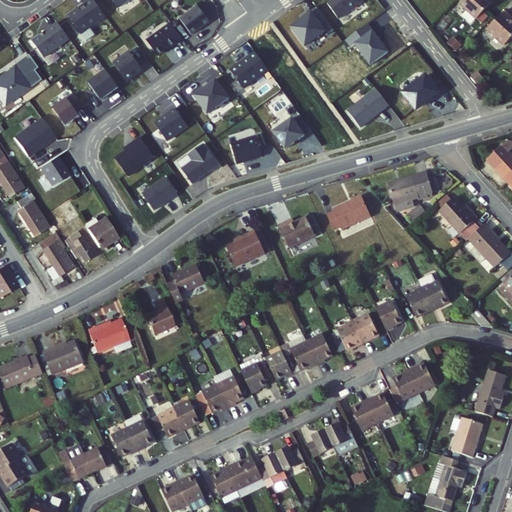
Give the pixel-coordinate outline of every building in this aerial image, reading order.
[(104,18),(91,0),(87,0),(81,5),(82,6),(67,17),(73,25),(72,26),(79,36),(104,18)] [(129,0),(107,0),(115,10),(129,0)] [(360,3),(358,0),(326,0),(324,2),(324,5),(335,21),(360,3)] [(464,0),(460,5),(477,21),(492,5),(486,0),(464,0)] [(196,8),(178,21),(189,36),(207,23),(196,8)] [(330,32),(313,8),(303,15),(305,17),(288,29),(301,47),(320,34),(322,37),(330,32)] [(509,20),(511,17),(506,12),(488,31),(505,47),(511,39),(511,22),(509,20)] [(68,40),(56,24),(31,42),(42,59),(68,40)] [(168,25),(144,42),(156,57),(167,49),(168,50),(180,41),(168,25)] [(364,26),(342,42),(347,49),(351,47),(366,68),(384,55),(364,26)] [(112,64),(125,82),(132,77),(131,76),(140,70),(128,52),(112,64)] [(245,58),(246,59),(227,72),(240,90),(265,72),(252,53),(245,58)] [(0,101),(3,105),(39,80),(32,70),(36,67),(26,54),(9,66),(11,68),(2,75),(2,76),(0,77),(0,101)] [(104,71),(86,83),(99,101),(116,88),(104,71)] [(400,95),(412,111),(422,104),(427,100),(428,102),(436,97),(421,78),(400,95)] [(205,85),(205,86),(191,96),(204,115),(225,99),(212,80),(205,85)] [(372,91),(343,113),(356,130),(385,107),(372,91)] [(80,107),(71,94),(51,108),(64,126),(77,116),(74,111),(80,107)] [(158,118),(150,124),(163,142),(184,127),(171,109),(164,114),(165,115),(160,118),(158,118)] [(12,137),(26,157),(37,149),(36,148),(39,146),(41,146),(54,137),(40,118),(12,137)] [(269,133),(281,150),(291,144),(290,142),(294,140),(295,141),(300,137),(288,120),(269,133)] [(252,137),(227,145),(233,165),(258,158),(252,137)] [(132,145),(111,159),(124,177),(151,158),(136,138),(130,142),(132,145)] [(188,162),(177,169),(188,184),(208,170),(208,172),(215,167),(199,145),(184,155),(188,162)] [(511,154),(503,145),(487,159),(511,186),(511,154)] [(24,189),(1,153),(0,153),(0,186),(8,199),(24,189)] [(55,156),(38,167),(50,186),(67,175),(55,156)] [(429,173),(390,185),(396,205),(397,205),(400,212),(414,208),(412,201),(420,198),(421,201),(431,198),(430,195),(435,194),(429,173)] [(138,194),(150,211),(173,194),(161,178),(138,194)] [(31,194),(15,204),(20,211),(16,213),(33,239),(50,229),(33,203),(36,201),(31,194)] [(79,213),(68,197),(52,207),(62,224),(79,213)] [(364,200),(362,197),(349,203),(350,206),(364,200)] [(455,198),(440,211),(468,241),(469,239),(484,225),(478,219),(479,217),(474,211),(470,215),(464,207),(455,198)] [(334,210),(335,213),(328,216),(335,231),(342,228),(343,230),(372,217),(364,200),(350,206),(349,203),(334,210)] [(468,204),(464,207),(470,215),(474,211),(468,204)] [(409,216),(415,222),(426,212),(420,205),(409,216)] [(115,235),(104,218),(88,228),(99,245),(115,235)] [(289,226),(287,222),(279,226),(289,247),(315,236),(307,218),(289,226)] [(511,254),(485,225),(484,225),(469,239),(476,247),(486,258),(495,268),(511,254)] [(65,239),(69,245),(78,259),(82,257),(85,262),(94,256),(78,230),(65,239)] [(240,238),(241,240),(228,247),(237,266),(266,253),(256,231),(240,238)] [(57,234),(41,244),(45,250),(42,252),(52,268),(59,278),(75,268),(59,242),(62,240),(57,234)] [(486,258),(476,247),(471,252),(481,263),(486,258)] [(173,276),(176,282),(168,285),(177,304),(184,300),(182,295),(206,284),(198,265),(173,276)] [(59,278),(52,268),(46,272),(53,282),(59,278)] [(0,302),(0,303),(19,291),(6,270),(0,273),(0,302)] [(434,277),(421,284),(423,288),(434,310),(450,302),(440,282),(437,283),(434,277)] [(511,278),(501,289),(511,301),(511,278)] [(391,281),(386,284),(390,292),(395,290),(391,281)] [(416,291),(416,293),(408,297),(417,318),(434,310),(423,288),(416,291)] [(156,304),(159,311),(147,316),(154,334),(175,326),(164,300),(156,304)] [(394,326),(403,322),(393,302),(377,309),(388,332),(395,328),(394,326)] [(485,328),(497,330),(480,312),(475,317),(485,328)] [(362,319),(361,317),(353,320),(364,343),(381,335),(371,315),(362,319)] [(97,327),(89,330),(98,351),(130,338),(122,318),(98,328),(97,327)] [(346,324),(347,326),(339,330),(348,351),(364,343),(353,320),(346,324)] [(334,355),(324,335),(308,342),(319,365),(327,362),(325,359),(334,355)] [(281,347),(283,351),(294,374),(311,366),(312,368),(319,365),(308,342),(305,336),(281,347)] [(52,350),(52,349),(44,352),(53,374),(85,361),(76,340),(52,350)] [(294,374),(283,351),(267,359),(277,379),(286,375),(287,377),(294,374)] [(0,372),(7,388),(17,384),(44,373),(36,354),(29,357),(29,355),(0,366),(0,372)] [(257,364),(254,359),(240,365),(243,371),(242,371),(253,394),(260,390),(259,388),(268,384),(258,363),(257,364)] [(418,369),(417,367),(409,370),(420,393),(436,384),(427,365),(418,369)] [(216,377),(219,384),(230,407),(238,403),(237,401),(246,396),(233,369),(216,377)] [(394,380),(397,387),(391,390),(397,403),(404,400),(404,401),(420,393),(409,370),(402,373),(403,376),(394,380)] [(501,393),(505,379),(489,374),(476,412),(493,418),(496,409),(501,410),(504,400),(499,398),(501,393)] [(230,407),(219,384),(196,395),(206,416),(222,408),(223,410),(230,407)] [(375,398),(375,396),(367,400),(378,423),(394,415),(384,394),(375,398)] [(360,403),(361,405),(352,409),(362,430),(378,423),(367,400),(360,403)] [(182,405),(181,403),(174,406),(185,429),(201,421),(191,401),(182,405)] [(167,410),(168,412),(159,416),(169,437),(185,429),(174,406),(167,410)] [(295,416),(291,408),(282,412),(286,420),(295,416)] [(125,422),(128,428),(139,451),(146,447),(145,445),(154,440),(142,414),(125,422)] [(159,416),(152,420),(162,440),(169,437),(159,416)] [(473,458),(484,425),(462,418),(452,452),(473,458)] [(342,428),(339,423),(326,429),(335,448),(355,439),(349,425),(342,428)] [(139,451),(128,428),(112,436),(122,456),(130,452),(131,454),(139,451)] [(312,436),(315,441),(308,444),(315,458),(335,448),(326,429),(312,436)] [(0,471),(21,458),(11,443),(0,450),(0,471)] [(60,454),(74,482),(94,472),(88,461),(85,454),(81,447),(76,450),(76,452),(70,455),(67,450),(60,454)] [(94,472),(100,469),(114,463),(107,449),(101,452),(98,447),(85,454),(88,461),(94,472)] [(292,451),(289,447),(276,453),(285,472),(305,462),(299,448),(292,451)] [(263,478),(268,488),(288,478),(285,472),(276,453),(262,460),(265,464),(258,467),(263,478)] [(26,455),(21,458),(0,471),(0,472),(9,487),(35,471),(26,455)] [(235,465),(234,463),(227,467),(238,489),(256,481),(263,478),(258,467),(253,457),(235,465)] [(457,470),(459,463),(444,457),(442,464),(446,466),(440,485),(433,483),(426,507),(441,511),(450,511),(458,488),(460,483),(464,484),(468,473),(457,470)] [(446,466),(442,464),(439,464),(433,483),(440,485),(446,466)] [(220,470),(221,472),(212,476),(222,497),(224,496),(225,498),(223,499),(225,504),(241,496),(238,489),(227,467),(220,470)] [(365,470),(352,475),(355,483),(368,479),(365,470)] [(186,479),(185,477),(177,481),(188,503),(205,495),(195,475),(186,479)] [(172,511),(178,508),(188,503),(177,481),(171,484),(172,486),(163,491),(172,511)] [(259,488),(256,481),(238,489),(241,496),(259,488)] [(58,511),(60,508),(43,502),(43,504),(36,502),(31,511),(58,511)]
